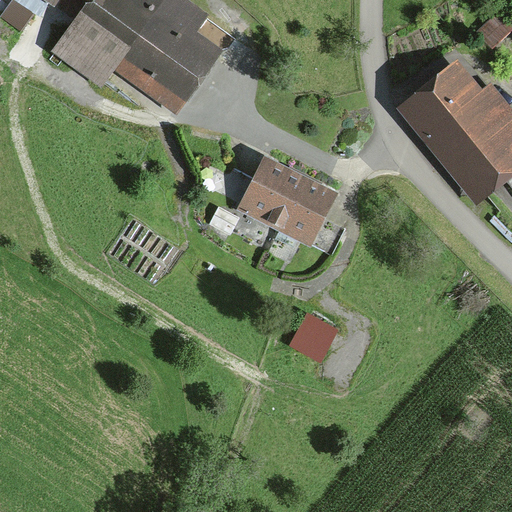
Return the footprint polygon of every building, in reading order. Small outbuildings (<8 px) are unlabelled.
[(47,0),(22,0),(38,12),(47,0)] [(200,20),(171,0),(89,0),(51,56),(95,87),(113,61),(179,107),(216,53),(189,34),(200,20)] [(510,31),(496,18),(478,37),(492,51),(510,31)] [(479,98),(452,67),(398,112),(470,198),(487,184),(511,213),(511,113),(491,88),(479,98)] [(330,203),(258,165),(232,212),(304,250),(330,203)] [(333,332),(308,319),(295,344),(319,357),(333,332)]
